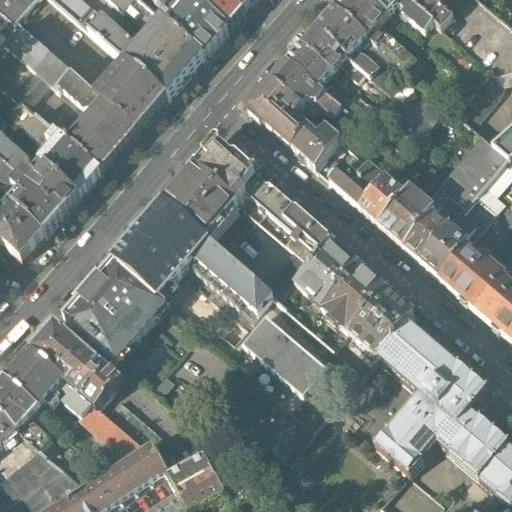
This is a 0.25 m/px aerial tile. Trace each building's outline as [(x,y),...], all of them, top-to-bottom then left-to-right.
[(91,38),(48,0),(0,0),(0,45),(32,73),(52,91),(60,98),(63,95),(74,83),(15,31),(35,8),(107,72),(119,77),(127,69),(91,38)] [(103,24),(76,0),(48,0),(91,38),(103,24)] [(105,0),(125,17),(136,4),(132,0),(105,0)] [(184,0),(151,0),(162,9),(160,12),(170,21),(163,28),(204,64),(229,35),(184,0)] [(244,18),(222,0),(203,0),(202,1),(200,0),(184,0),(229,35),(244,18)] [(222,0),(244,18),(259,0),(222,0)] [(369,42),(409,80),(419,66),(381,35),(390,22),(368,0),(351,0),(342,10),(340,12),(369,42)] [(368,0),(390,22),(400,10),(428,41),(436,30),(405,0),(368,0)] [(405,0),(436,30),(446,38),(455,24),(430,0),(405,0)] [(369,42),(340,12),(330,23),(320,34),(365,78),(371,84),(382,74),(360,55),(369,42)] [(168,105),(204,64),(163,28),(139,56),(103,24),(91,38),(127,69),(168,105)] [(365,78),(320,34),(318,35),(306,49),(335,79),(341,72),(359,87),(365,78)] [(335,79),(306,49),(304,51),(291,65),(320,97),(335,79)] [(320,97),(291,65),(277,80),(275,82),(307,114),(314,105),(336,125),(343,116),(320,97)] [(102,180),(168,105),(127,69),(119,77),(96,103),(74,83),(63,95),(88,117),(98,117),(68,150),(102,180)] [(30,116),(52,91),(32,73),(9,98),(30,116)] [(300,123),(307,114),(275,82),(273,84),(247,112),(295,155),(310,135),(300,123)] [(383,89),(368,106),(405,137),(437,100),(418,83),(403,100),(393,92),(390,96),(383,89)] [(45,175),(80,205),(102,180),(68,150),(37,122),(26,135),(47,154),(50,149),(56,154),(41,171),(45,175)] [(317,142),(310,135),(295,155),(298,158),(319,178),(343,147),(325,131),(317,142)] [(0,168),(63,224),(80,205),(45,175),(37,184),(31,178),(29,171),(0,145),(0,168)] [(295,259),(312,274),(332,250),(218,148),(201,168),(196,174),(239,210),(246,217),(255,208),(295,244),(288,252),(295,259)] [(12,213),(46,243),(63,224),(0,168),(0,192),(6,198),(15,197),(21,202),(11,213),(12,213)] [(388,186),(368,170),(360,182),(344,169),(331,187),(360,213),(363,217),(388,186)] [(206,248),(239,210),(196,174),(178,195),(163,211),(206,248)] [(382,232),(406,203),(388,186),(363,217),(366,219),(382,232)] [(439,216),(414,194),(406,203),(382,232),(385,234),(408,255),(439,216)] [(424,269),(452,235),(443,227),(458,208),(451,201),(439,216),(408,255),(411,257),(424,269)] [(113,267),(160,307),(195,267),(209,251),(206,248),(163,211),(120,260),(113,267)] [(23,269),(46,243),(12,213),(0,226),(0,254),(2,252),(5,254),(23,269)] [(442,284),(469,253),(472,250),(463,239),(473,227),(466,218),(452,235),(424,269),(427,272),(442,284)] [(296,292),(322,315),(359,273),(344,260),(332,250),(312,274),(296,292)] [(241,318),(247,312),(259,323),(273,306),(263,297),(209,251),(195,267),(199,272),(194,278),(241,318)] [(511,292),(469,253),(442,284),(477,315),(511,346),(511,292)] [(295,259),(263,297),(273,306),(280,311),(296,292),(312,274),(295,259)] [(65,323),(118,370),(167,314),(160,307),(113,267),(101,282),(98,280),(76,306),(78,308),(71,316),(65,323)] [(322,315),(350,340),(386,298),(372,285),(359,273),(322,315)] [(350,340),(378,364),(408,329),(414,322),(397,308),(386,298),(350,340)] [(267,327),(244,354),(304,406),(328,379),(267,327)] [(419,400),(375,450),(410,482),(437,450),(508,511),(511,511),(511,451),(495,437),(473,417),(489,399),(408,329),(378,364),(419,400)] [(32,360),(99,419),(123,392),(103,375),(56,333),(44,346),(32,360)] [(6,390),(40,420),(48,411),(52,416),(60,407),(56,402),(60,398),(70,407),(67,410),(82,428),(131,472),(147,461),(106,426),(99,419),(32,360),(16,378),(6,390)] [(162,405),(174,391),(166,384),(154,397),(162,405)] [(40,461),(50,469),(61,456),(35,433),(32,436),(28,433),(40,420),(6,390),(0,396),(0,420),(19,441),(40,461)] [(121,410),(106,426),(147,461),(154,457),(154,458),(164,447),(121,410)] [(0,455),(19,441),(0,420),(0,455)] [(110,485),(67,511),(120,511),(168,482),(154,458),(154,457),(147,461),(131,472),(110,485)] [(0,493),(0,511),(13,511),(24,505),(63,481),(50,469),(40,461),(0,493)] [(171,487),(184,511),(211,511),(224,505),(226,504),(225,501),(206,468),(171,487)] [(63,481),(24,505),(27,511),(57,511),(81,497),(63,481)] [(168,482),(120,511),(184,511),(171,487),(168,482)] [(225,501),(226,504),(224,505),(227,511),(237,511),(256,500),(257,501),(261,496),(248,484),(231,495),(232,497),(225,501)]
